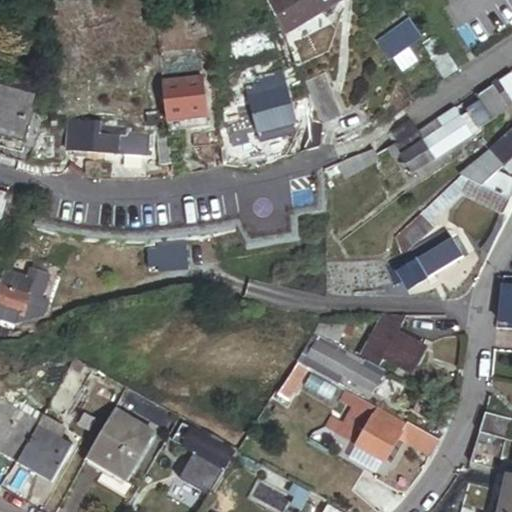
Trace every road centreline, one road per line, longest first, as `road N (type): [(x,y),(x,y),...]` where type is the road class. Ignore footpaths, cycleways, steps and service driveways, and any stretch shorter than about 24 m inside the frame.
road 1 (residential): [(0,174),(129,194),(210,189),(319,162)]
road 2 (residential): [(511,236),(481,305),(473,393),(457,440),(411,511)]
